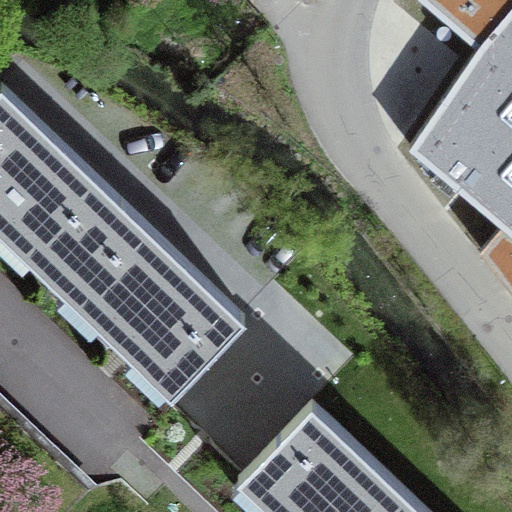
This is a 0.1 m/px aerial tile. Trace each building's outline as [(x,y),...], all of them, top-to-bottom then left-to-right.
[(511,0),(428,0),(480,45),(412,144),(502,221),(480,247),(511,287),(511,0)] [(0,224),(47,269),(120,193),(0,80),(0,224)] [(242,309),(120,193),(47,269),(170,385),(242,309)] [(0,493),(19,511),(67,511),(89,489),(0,404),(0,493)] [(287,511),(425,511),(310,406),(247,474),(287,511)]
